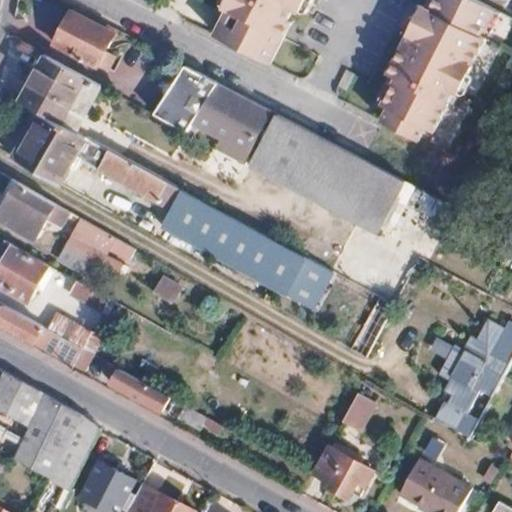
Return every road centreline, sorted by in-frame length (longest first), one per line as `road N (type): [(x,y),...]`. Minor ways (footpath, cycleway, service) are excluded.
road 1 (unknown): [(0,153),(355,359),(376,363),(411,341)]
road 2 (residential): [(285,511),(0,356)]
road 3 (residential): [(98,0),(354,128)]
road 4 (unknown): [(316,108),(370,0)]
